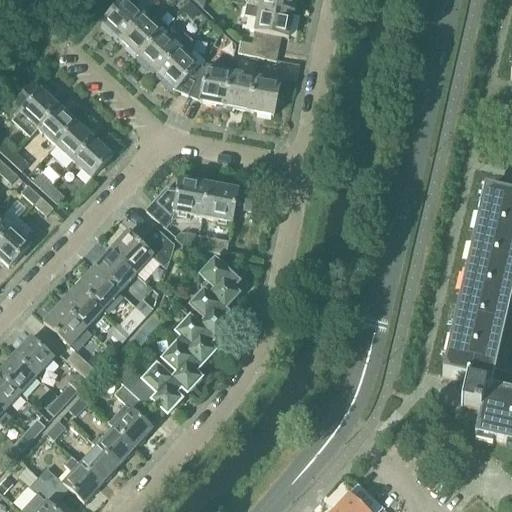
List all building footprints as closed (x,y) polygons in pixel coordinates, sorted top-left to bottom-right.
[(126,0),(102,26),(120,43),(144,17),(126,0)] [(191,0),(202,10),(204,0),(191,0)] [(249,0),(248,7),(293,15),(296,0),(249,0)] [(181,14),(192,23),(200,14),(189,5),(181,14)] [(244,20),(257,23),(253,47),(255,47),(278,52),(281,39),(289,41),(293,15),(259,9),(248,7),(246,6),(244,20)] [(139,60),(163,34),(144,17),(120,43),(139,60)] [(181,32),(172,42),(163,34),(139,60),(157,77),(181,51),(180,51),(190,41),(181,32)] [(190,41),(181,51),(157,77),(175,93),(176,93),(187,97),(201,69),(200,69),(189,59),(192,56),(195,45),(190,41)] [(255,47),(253,47),(241,45),(239,57),(253,59),(255,47)] [(255,47),(253,59),(276,64),(278,52),(255,47)] [(201,69),(187,97),(200,102),(200,104),(224,109),(231,76),(205,71),(201,69)] [(249,114),(255,81),(231,76),(224,109),(249,114)] [(255,81),(249,114),(274,119),(280,86),(255,81)] [(31,140),(38,132),(59,109),(60,110),(61,108),(58,106),(57,107),(35,88),(15,110),(21,115),(13,124),(31,140)] [(77,126),(60,110),(59,109),(38,132),(56,148),(77,126)] [(74,165),(95,142),(77,126),(56,148),(74,165)] [(95,142),(74,165),(92,181),(113,158),(95,142)] [(4,144),(0,148),(0,152),(11,162),(17,155),(4,144)] [(23,173),(29,166),(17,155),(11,162),(23,173)] [(13,185),(19,179),(6,167),(0,174),(13,185)] [(34,184),(46,195),(53,188),(40,177),(34,184)] [(166,232),(175,222),(191,222),(191,219),(203,222),(209,188),(179,183),(177,195),(167,193),(156,205),(147,215),(166,232)] [(65,200),(53,188),(46,195),(59,206),(65,200)] [(238,195),(238,194),(209,188),(203,222),(232,227),(235,213),(252,216),(255,198),(238,195)] [(23,196),(36,207),(42,200),(29,189),(23,196)] [(484,195),(441,379),(466,384),(461,408),(480,412),(474,438),(511,446),(511,380),(495,377),(496,373),(489,372),(511,271),(511,201),(506,200),(502,199),(484,195)] [(48,218),(55,211),(42,200),(36,207),(48,218)] [(0,219),(0,245),(20,224),(10,214),(3,222),(0,219)] [(20,224),(0,245),(0,262),(10,271),(31,248),(24,241),(31,233),(20,224)] [(154,230),(146,238),(138,246),(127,236),(109,254),(136,279),(160,252),(171,261),(174,249),(154,230)] [(226,258),(228,245),(199,240),(197,253),(226,258)] [(136,279),(109,254),(93,272),(119,297),(136,279)] [(202,290),(205,294),(225,312),(239,297),(233,292),(246,278),(236,268),(227,266),(222,272),(215,265),(202,279),(207,284),(202,290)] [(119,297),(93,272),(76,291),(103,315),(119,297)] [(60,309),(86,333),(103,315),(76,291),(60,309)] [(192,321),(215,342),(228,328),(223,323),(229,316),(225,312),(205,294),(191,309),(197,315),(192,321)] [(154,314),(143,304),(136,312),(147,322),(154,314)] [(86,333),(60,309),(44,326),(70,350),(86,333)] [(120,329),(131,339),(147,322),(136,312),(120,329)] [(177,348),(201,368),(214,354),(209,349),(215,342),(192,321),(177,336),(183,341),(177,348)] [(123,348),(130,340),(119,330),(112,337),(123,348)] [(14,360),(37,381),(54,362),(30,341),(14,360)] [(177,348),(158,369),(164,374),(165,373),(182,389),(188,394),(201,380),(195,374),(201,368),(177,348)] [(89,384),(97,376),(75,356),(68,363),(89,384)] [(0,374),(0,377),(22,398),(37,381),(14,360),(0,374)] [(146,408),(153,401),(169,415),(182,401),(176,395),(182,389),(165,373),(164,374),(158,369),(145,383),(133,380),(115,364),(107,372),(124,387),(146,408)] [(0,410),(5,416),(22,398),(0,377),(0,410)] [(109,424),(114,430),(136,450),(153,432),(137,417),(146,408),(124,387),(115,396),(126,406),(109,424)] [(78,396),(70,388),(59,400),(67,407),(78,396)] [(47,412),(55,420),(67,407),(59,400),(47,412)] [(68,413),(75,420),(87,407),(80,400),(68,413)] [(12,422),(5,416),(0,410),(0,426),(4,430),(12,422)] [(45,431),(37,423),(26,435),(34,442),(45,431)] [(54,444),(65,432),(58,426),(47,437),(54,444)] [(97,449),(119,469),(136,450),(114,430),(97,449)] [(14,447),(22,455),(34,442),(26,435),(14,447)] [(119,469),(97,449),(80,467),(102,487),(119,469)] [(38,479),(61,500),(70,491),(85,505),(102,487),(80,467),(63,485),(47,470),(38,479)] [(22,511),(55,511),(53,509),(61,500),(38,479),(30,488),(38,496),(22,511)] [(382,511),(360,491),(351,500),(348,497),(334,511),(382,511)]
